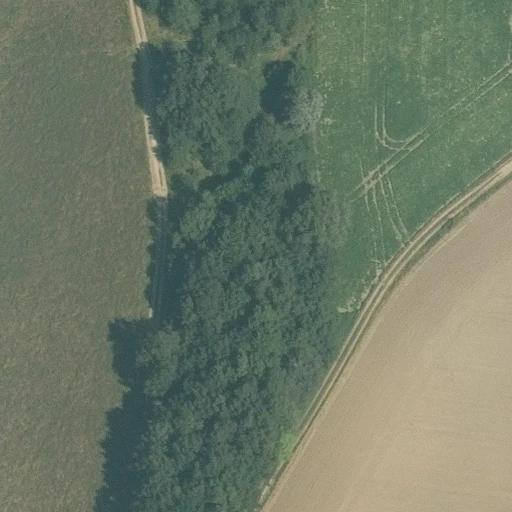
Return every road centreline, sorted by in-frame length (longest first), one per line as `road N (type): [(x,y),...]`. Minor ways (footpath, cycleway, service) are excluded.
road 1 (track): [(139,0),(161,154),(147,511)]
road 2 (track): [(247,511),(403,265),(430,230),(511,167)]
